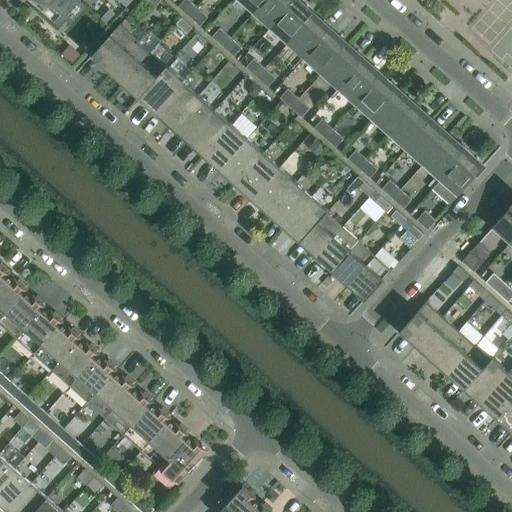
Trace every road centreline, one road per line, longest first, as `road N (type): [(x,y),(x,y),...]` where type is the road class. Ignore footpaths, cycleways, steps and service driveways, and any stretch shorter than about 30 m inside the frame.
road 1 (residential): [(345,348),(0,36)]
road 2 (residential): [(0,210),(251,434)]
road 3 (residential): [(345,348),(511,167)]
road 4 (residential): [(511,496),(345,348)]
road 5 (residential): [(511,128),(365,0)]
